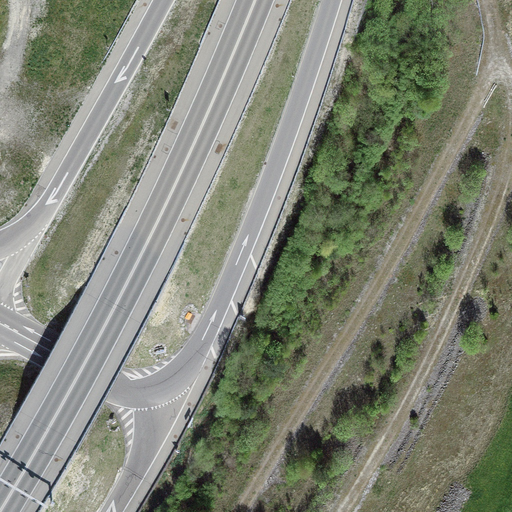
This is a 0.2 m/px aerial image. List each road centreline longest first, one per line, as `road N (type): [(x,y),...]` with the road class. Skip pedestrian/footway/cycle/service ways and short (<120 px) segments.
road 1 (trunk): [(0,510),(174,184),(253,0)]
road 2 (track): [(243,511),(445,167),(497,45)]
road 3 (trunk): [(153,396),(190,363),(207,332),(331,0)]
road 4 (track): [(346,511),(442,333),(511,149)]
road 5 (trunk): [(163,0),(43,213)]
road 6 (trunk): [(0,322),(117,387),(153,396)]
road 7 (motorway): [(115,511),(154,437),(153,396)]
